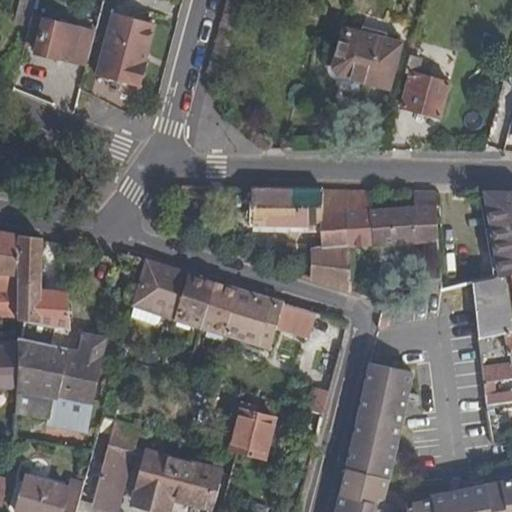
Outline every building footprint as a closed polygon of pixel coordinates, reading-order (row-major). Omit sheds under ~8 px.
[(30,27),(32,18),(36,4),(22,0),(16,24),(30,27)] [(160,26),(120,12),(99,74),(141,88),(150,64),(148,64),(160,26)] [(60,55),(90,62),(96,34),(32,18),(30,27),(26,46),(37,49),(36,54),(58,60),(60,55)] [(339,75),(353,78),(365,31),(362,30),(361,33),(345,29),(335,65),(335,68),(336,71),(339,75)] [(365,31),(353,78),(389,87),(401,43),(386,38),(386,37),(365,31)] [(410,58),(406,73),(412,75),(403,107),(442,118),(451,84),(428,78),(429,73),(419,70),(421,61),(410,58)] [(316,281),(352,292),(349,248),(347,190),(255,189),(256,204),(253,205),(249,208),(247,212),(247,217),(249,221),(251,223),(255,225),(256,226),(323,226),(323,248),(315,248),(316,281)] [(347,190),(349,248),(438,241),(435,205),(371,210),(369,191),(347,190)] [(511,193),(483,193),(499,277),(511,274),(511,193)] [(0,315),(20,315),(22,236),(0,231),(0,315)] [(71,329),(67,293),(42,292),(42,239),(22,236),(20,315),(19,318),(26,319),(41,323),(71,329)] [(176,333),(177,326),(192,275),(149,262),(135,307),(164,316),(173,318),(171,325),(169,331),(176,333)] [(410,274),(413,297),(442,289),(440,265),(410,274)] [(511,363),(483,368),(485,382),(511,378),(511,274),(499,277),(473,282),(481,349),(493,347),(492,336),(506,333),(509,354),(511,353),(511,360),(511,363)] [(203,327),(228,335),(241,290),(192,275),(177,326),(180,327),(182,321),(203,327)] [(311,336),(317,314),(241,290),(228,335),(272,348),(279,327),(311,336)] [(383,304),(378,327),(383,327),(387,303),(383,304)] [(164,316),(135,307),(132,319),(158,327),(162,324),(164,316)] [(38,343),(41,323),(26,319),(22,340),(38,343)] [(203,327),(182,321),(180,327),(202,334),(203,327)] [(18,389),(17,415),(50,420),(52,413),(54,398),(93,405),(105,351),(109,352),(112,340),(84,333),(81,353),(38,343),(22,340),(21,339),(20,348),(18,389)] [(0,389),(18,389),(20,348),(0,348),(0,389)] [(411,371),(370,363),(369,362),(361,392),(353,432),(355,432),(398,434),(403,409),(398,409),(399,403),(402,403),(404,392),(406,393),(411,371)] [(398,409),(403,409),(406,393),(404,392),(402,403),(399,403),(398,409)] [(54,398),(52,413),(89,419),(90,415),(92,415),(94,405),(93,405),(54,398)] [(238,453),(265,461),(276,418),(243,409),(232,452),(238,453)] [(115,511),(139,427),(115,420),(91,505),(115,511)] [(398,434),(355,432),(353,432),(350,442),(345,465),(348,465),(374,470),(362,511),(415,511),(414,503),(411,504),(412,507),(405,508),(406,511),(371,511),(376,509),(374,504),(376,503),(377,498),(382,499),(392,458),(388,457),(389,451),(391,451),(393,441),(396,441),(398,434)] [(392,458),(396,441),(393,441),(391,451),(389,451),(388,457),(392,458)] [(134,504),(147,508),(159,458),(148,456),(134,504)] [(159,458),(147,508),(163,511),(167,511),(171,498),(210,508),(220,474),(159,458)] [(345,465),(334,511),(362,511),(374,470),(348,465),(345,465)] [(0,510),(3,511),(9,478),(0,476),(0,510)] [(75,511),(80,496),(66,492),(67,490),(42,483),(42,484),(25,479),(16,511),(75,511)] [(511,511),(511,483),(508,485),(507,480),(500,482),(505,511),(511,511)] [(485,485),(486,490),(490,490),(497,511),(505,511),(500,482),(485,485)] [(414,503),(415,511),(490,511),(486,490),(485,491),(483,485),(468,488),(469,491),(458,493),(459,495),(453,496),(452,492),(431,496),(431,500),(414,503)] [(468,488),(452,492),(453,496),(459,495),(458,493),(469,491),(468,488)] [(497,511),(490,490),(486,490),(490,511),(497,511)] [(390,511),(383,501),(382,501),(382,499),(377,498),(376,503),(374,504),(376,509),(371,511),(390,511)]
